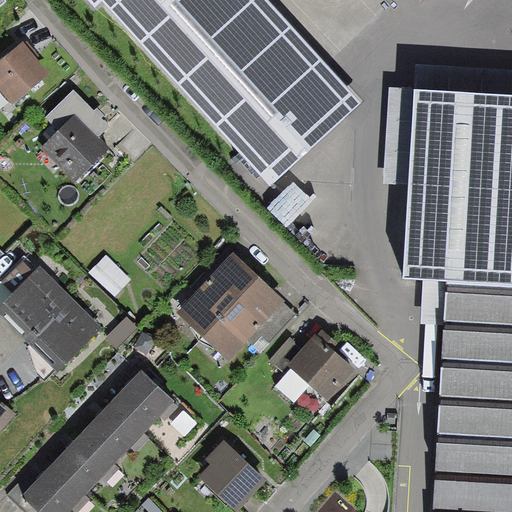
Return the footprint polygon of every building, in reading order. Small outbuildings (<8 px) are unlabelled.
[(102,6),(108,0),(85,0),(96,11),(102,6)] [(108,0),(102,6),(267,189),(359,106),(263,0),(108,0)] [(19,47),(0,62),(0,92),(9,102),(42,74),(19,47)] [(511,101),(417,96),(406,290),(446,294),(511,297),(511,101)] [(72,117),(40,149),(73,181),(105,148),(72,117)] [(389,158),(388,191),(411,191),(412,158),(389,158)] [(232,252),(174,311),(231,366),(288,307),(232,252)] [(119,296),(134,280),(109,256),(94,272),(119,296)] [(39,265),(0,306),(0,312),(64,372),(106,328),(39,265)] [(511,511),(511,297),(446,294),(436,511),(511,511)] [(127,318),(107,338),(116,348),(137,328),(127,318)] [(142,333),(134,348),(147,355),(155,339),(142,333)] [(348,374),(313,340),(287,366),(323,400),(348,374)] [(48,471),(23,498),(38,511),(69,511),(174,400),(142,370),(128,386),(97,419),(70,448),(48,471)] [(0,404),(0,425),(11,413),(0,404)] [(209,467),(197,480),(231,510),(259,479),(220,445),(204,463),(209,467)]
